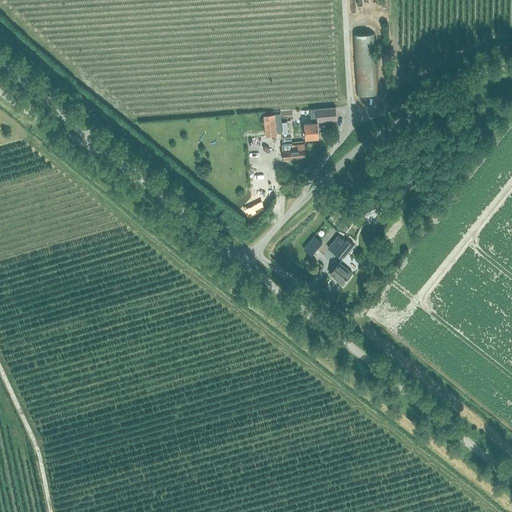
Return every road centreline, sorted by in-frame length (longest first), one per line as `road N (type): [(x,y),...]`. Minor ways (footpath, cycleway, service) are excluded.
road 1 (tertiary): [(511,478),(243,265)]
road 2 (tertiary): [(243,265),(0,60)]
road 3 (unclassified): [(439,97),(353,125),(294,207)]
road 4 (unclassified): [(294,207),(363,147),(439,97)]
